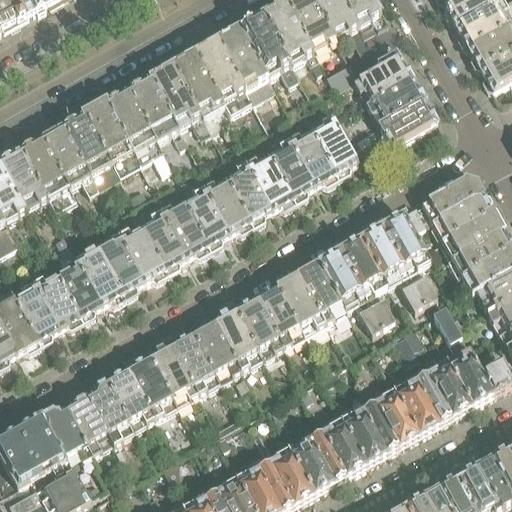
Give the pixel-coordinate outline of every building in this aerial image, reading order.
[(24,27),(8,0),(0,0),(0,35),(2,38),(3,40),(4,40),(3,38),(8,35),(11,39),(20,34),(19,29),(24,27)] [(46,15),(38,0),(8,0),(24,27),(24,28),(26,28),(25,27),(36,21),(38,23),(46,19),(44,16),(46,15)] [(70,2),(68,0),(38,0),(46,15),(48,14),(50,17),(62,10),(61,7),(70,2)] [(378,71),(337,0),(308,0),(309,1),(336,50),(350,43),(362,66),(348,73),(359,92),(382,79),(378,71)] [(399,56),(367,0),(337,0),(378,71),(397,62),(399,56)] [(461,4),(458,0),(445,0),(435,6),(438,12),(444,14),(461,4)] [(457,37),(497,13),(489,0),(473,0),(469,3),(463,7),(446,17),(444,22),(448,29),(453,30),(457,37)] [(336,50),(309,1),(301,5),(296,4),(287,8),(286,12),(315,62),(336,50)] [(469,58),(511,32),(511,25),(503,10),(497,13),(457,37),(461,44),(459,49),(464,57),(469,58)] [(292,75),(306,67),(310,73),(311,72),(317,82),(316,82),(323,93),(330,89),(327,85),(315,62),(286,12),(286,14),(278,18),(273,16),(265,21),(264,26),(292,75)] [(292,75),(264,26),(255,31),(250,29),(242,34),(241,39),(269,88),(292,75)] [(481,80),(511,61),(511,32),(469,58),(473,65),(471,70),(476,78),(481,80)] [(269,88),(241,39),(233,43),(228,42),(219,46),(218,51),(246,101),(249,107),(254,117),(256,116),(257,119),(279,107),(275,100),(269,88)] [(246,101),(218,51),(210,56),(201,56),(195,64),(224,113),(246,101)] [(511,61),(481,80),(485,86),(483,92),(488,99),(493,101),(511,90),(511,61)] [(224,113),(195,64),(194,62),(193,63),(194,65),(188,68),(186,64),(172,72),(174,76),(202,125),(224,113)] [(382,79),(401,68),(397,62),(378,71),(382,79)] [(367,115),(413,89),(414,84),(410,76),(405,75),(401,68),(382,79),(359,92),(355,94),(360,103),(363,101),(370,112),(366,114),(367,115)] [(359,92),(348,73),(327,85),(330,89),(338,104),(355,94),(359,92)] [(202,125),(174,76),(172,77),(173,79),(169,82),(167,77),(166,76),(165,76),(156,81),(155,82),(155,84),(158,88),(154,91),(152,88),(151,89),(151,90),(180,139),(191,132),(197,142),(201,140),(205,147),(212,143),(202,125)] [(383,135),(425,111),(425,110),(426,105),(422,97),(417,96),(413,89),(367,115),(372,124),(376,122),(382,133),(383,135)] [(180,139),(151,90),(144,94),(138,92),(131,96),(129,102),(157,151),(180,139)] [(157,151),(129,102),(123,106),(120,101),(105,110),(107,113),(142,174),(153,168),(161,182),(172,176),(157,151)] [(416,144),(437,132),(438,126),(437,125),(434,119),(429,117),(425,111),(383,135),(382,133),(347,154),(351,160),(373,147),(375,151),(378,149),(385,161),(403,151),(404,153),(417,146),(416,144)] [(142,174),(107,113),(98,118),(94,116),(86,120),(86,125),(112,174),(126,166),(149,208),(152,206),(158,203),(142,174)] [(234,131),(227,119),(221,123),(228,134),(234,131)] [(112,174),(86,125),(78,129),(72,128),(66,132),(63,137),(63,138),(97,200),(120,187),(112,174)] [(344,148),(336,132),(332,126),(322,131),(323,132),(311,139),(339,189),(350,182),(351,178),(359,174),(351,160),(347,154),(344,148)] [(351,144),(343,129),(336,132),(344,148),(351,144)] [(97,200),(63,138),(56,141),(51,140),(44,144),(42,149),(69,198),(81,191),(89,204),(97,200)] [(339,189),(311,139),(306,138),(288,148),(290,150),(289,150),(315,198),(323,194),(327,196),(339,189)] [(188,152),(182,143),(175,148),(180,157),(188,152)] [(69,198),(42,149),(35,153),(29,152),(23,156),(21,161),(49,209),(69,198)] [(315,198),(289,150),(279,155),(283,163),(271,169),(296,213),(307,206),(308,202),(315,198)] [(49,209),(21,161),(18,158),(0,168),(0,173),(26,222),(28,221),(27,220),(38,213),(39,214),(49,209)] [(242,167),(237,158),(229,163),(234,172),(242,167)] [(296,213),(271,169),(260,176),(256,169),(246,174),(273,222),(280,218),(284,219),(296,213)] [(26,222),(0,173),(0,223),(6,233),(26,222)] [(273,222),(246,174),(237,179),(241,187),(230,193),(253,237),(265,230),(265,226),(273,222)] [(204,187),(200,180),(195,182),(199,189),(204,187)] [(432,233),(483,206),(477,195),(466,192),(405,226),(415,243),(426,237),(423,232),(429,227),(432,233)] [(253,237),(230,193),(218,200),(214,193),(203,198),(230,246),(238,241),(241,243),(253,237)] [(230,246),(203,198),(195,203),(199,210),(187,217),(210,261),(222,254),(223,250),(230,246)] [(442,251),(492,223),(483,206),(432,233),(442,251)] [(210,261),(187,217),(175,223),(171,216),(161,222),(188,269),(195,265),(199,267),(210,261)] [(188,269),(161,222),(151,227),(156,234),(144,241),(168,285),(180,278),(180,274),(188,269)] [(6,233),(0,223),(0,264),(18,254),(6,233)] [(452,268),(502,240),(492,223),(442,251),(452,268)] [(431,272),(425,260),(415,243),(405,226),(383,238),(409,285),(426,314),(438,307),(421,278),(431,272)] [(409,285),(383,238),(362,250),(388,297),(399,291),(415,320),(426,314),(409,285)] [(168,285),(144,241),(133,247),(129,240),(118,245),(145,293),(152,289),(156,291),(168,285)] [(461,285),(511,258),(502,240),(452,268),(461,285)] [(145,293),(118,245),(97,257),(125,308),(137,302),(138,297),(145,293)] [(388,297),(362,250),(342,261),(368,308),(384,337),(395,331),(379,302),(388,297)] [(125,308),(97,257),(76,269),(95,304),(102,318),(110,313),(114,315),(125,308)] [(476,301),(511,281),(511,257),(511,258),(461,285),(471,304),(476,301)] [(368,308),(342,261),(319,274),(346,320),(356,314),(372,344),(384,337),(368,308)] [(95,304),(76,269),(66,274),(68,279),(56,285),(83,332),(94,325),(95,321),(102,318),(95,304)] [(346,320),(319,274),(299,285),(326,335),(347,323),(346,320)] [(488,321),(511,308),(511,281),(476,301),(488,321)] [(83,332),(56,285),(45,291),(43,287),(32,293),(60,341),(67,337),(71,339),(83,332)] [(326,335),(299,285),(278,297),(305,346),(326,335)] [(460,297),(455,288),(443,296),(448,304),(460,297)] [(40,356),(11,305),(3,291),(0,292),(0,332),(17,365),(25,361),(29,363),(40,356)] [(60,341),(32,293),(23,298),(25,302),(15,307),(12,304),(11,305),(40,356),(52,349),(53,345),(60,341)] [(305,346),(278,297),(256,309),(284,358),(305,346)] [(500,343),(511,336),(511,308),(488,321),(500,343)] [(284,358),(256,309),(237,320),(263,370),(284,358)] [(493,406),(467,361),(470,360),(446,317),(433,324),(456,365),(447,371),(448,372),(473,417),(493,406)] [(263,370),(237,320),(215,332),(242,382),(263,370)] [(0,332),(0,378),(9,373),(10,369),(17,365),(0,332)] [(242,382),(215,332),(193,345),(220,394),(242,382)] [(423,353),(414,336),(403,342),(405,344),(413,359),(423,353)] [(511,364),(511,336),(500,343),(511,364)] [(405,344),(391,352),(405,376),(418,369),(413,359),(405,344)] [(220,394),(193,345),(172,356),(198,406),(220,394)] [(198,406),(172,356),(150,369),(177,418),(198,406)] [(498,388),(491,376),(489,377),(477,356),(470,360),(467,361),(493,406),(509,396),(503,385),(498,388)] [(352,369),(347,360),(342,363),(347,372),(352,369)] [(509,396),(511,395),(511,364),(511,365),(511,379),(510,380),(503,369),(491,376),(498,388),(503,385),(509,396)] [(177,418),(150,369),(129,380),(157,430),(177,418)] [(473,417),(448,372),(447,371),(426,382),(440,409),(430,414),(441,435),(473,417)] [(157,430),(129,380),(107,392),(135,442),(157,430)] [(321,389),(325,397),(340,389),(336,381),(321,389)] [(430,414),(440,409),(426,382),(395,400),(420,446),(441,435),(430,414)] [(135,442),(107,392),(96,399),(95,404),(88,408),(113,453),(114,455),(124,449),(124,448),(135,442)] [(313,408),(308,400),(300,404),(304,411),(305,412),(313,408)] [(420,446),(395,400),(374,412),(388,437),(377,443),(388,464),(420,446)] [(113,453),(88,408),(82,407),(75,410),(73,416),(66,420),(94,467),(103,462),(102,459),(113,453)] [(388,464),(377,443),(388,437),(374,412),(342,430),(367,476),(388,464)] [(285,428),(277,413),(267,418),(275,433),(285,428)] [(114,503),(94,467),(66,420),(64,416),(0,452),(0,467),(19,501),(31,494),(40,511),(98,511),(103,509),(101,505),(106,502),(108,506),(114,503)] [(367,476),(342,430),(323,440),(337,465),(326,471),(338,492),(367,476)] [(338,492),(326,471),(337,465),(323,440),(290,459),(315,505),(338,492)] [(269,461),(259,443),(254,445),(264,464),(269,461)] [(233,460),(226,446),(218,451),(225,464),(233,460)] [(126,466),(121,456),(116,459),(121,468),(126,466)] [(302,511),(315,505),(290,459),(270,470),(283,494),(273,499),(279,511),(302,511)] [(511,511),(511,460),(488,473),(500,495),(489,501),(495,511),(511,511)] [(0,490),(9,507),(19,501),(0,467),(0,490)] [(279,511),(273,499),(283,494),(270,470),(238,488),(250,511),(279,511)] [(495,511),(489,501),(500,495),(488,473),(457,490),(468,511),(495,511)] [(250,511),(238,488),(217,500),(223,511),(250,511)] [(0,511),(9,507),(0,490),(0,511)] [(468,511),(457,490),(436,502),(441,511),(468,511)] [(0,511),(40,511),(31,494),(19,501),(9,507),(0,511)] [(223,511),(217,500),(198,510),(197,508),(188,511),(223,511)] [(441,511),(436,502),(418,511),(441,511)]
